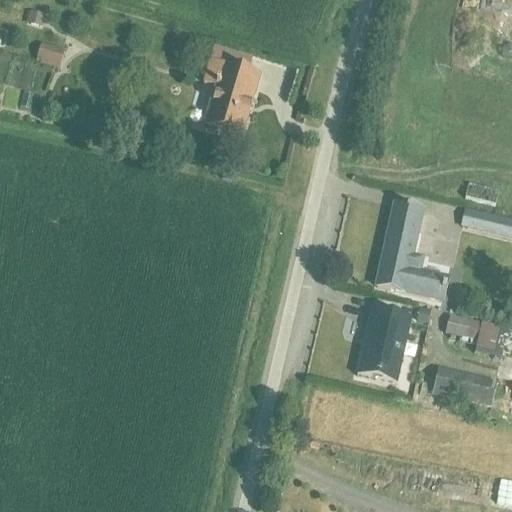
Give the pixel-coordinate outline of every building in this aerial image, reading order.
[(29,13),(26,25),(42,29),(45,17),(29,13)] [(41,45),(36,63),(59,69),(64,52),(41,45)] [(504,48),(502,57),(511,58),(511,45),(507,45),(507,48),(504,48)] [(209,62),(248,74),(252,60),(213,48),(209,62)] [(248,74),(209,62),(202,85),(213,88),(206,105),(208,105),(201,128),(205,133),(213,135),(216,132),(241,140),(260,77),(248,74)] [(468,186),(465,198),(495,206),(498,193),(468,186)] [(395,207),(377,289),(443,304),(449,279),(421,273),(424,260),(413,257),(424,214),(395,207)] [(511,222),(464,211),(460,228),(511,240),(511,222)] [(372,311),(357,378),(397,386),(411,320),(372,311)] [(511,331),(449,317),(445,335),(476,342),(473,355),(500,361),(504,343),(511,344),(511,331)] [(438,370),(432,396),(490,409),(495,384),(438,370)] [(310,394),(305,419),(323,422),(327,397),(310,394)] [(402,433),(404,411),(352,407),(351,429),(402,433)] [(315,459),(348,461),(349,443),(336,442),(337,431),(317,430),(315,459)]
